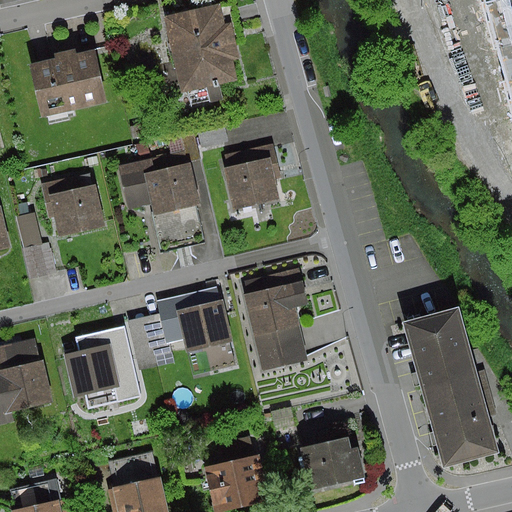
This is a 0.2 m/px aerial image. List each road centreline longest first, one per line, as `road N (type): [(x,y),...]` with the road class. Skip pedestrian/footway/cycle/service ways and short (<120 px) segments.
road 1 (residential): [(343,240),(0,318)]
road 2 (residential): [(420,511),(343,240)]
road 3 (residential): [(343,240),(274,0)]
